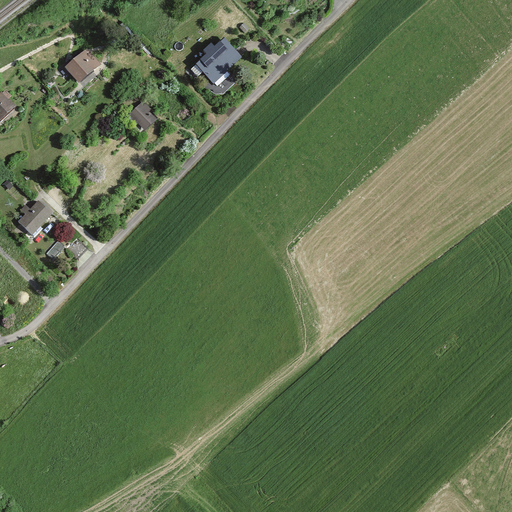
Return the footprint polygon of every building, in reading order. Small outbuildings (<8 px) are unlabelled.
[(239,57),(224,41),(195,69),(211,85),(239,57)] [(79,82),(98,66),(86,52),(67,69),(79,82)] [(2,94),(0,95),(0,118),(13,107),(2,94)] [(154,118),(142,104),(132,114),(144,127),(154,118)] [(33,199),(13,221),(29,235),(48,213),(33,199)]
